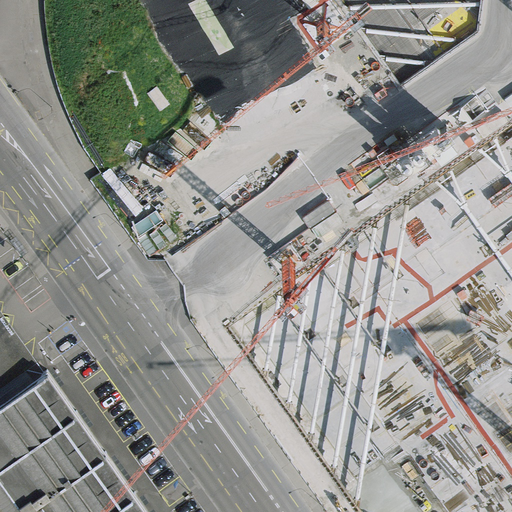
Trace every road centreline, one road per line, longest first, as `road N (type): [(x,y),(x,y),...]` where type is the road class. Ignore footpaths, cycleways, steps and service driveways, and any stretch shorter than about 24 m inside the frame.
road 1 (secondary): [(0,142),(158,353)]
road 2 (secondary): [(158,353),(272,511)]
